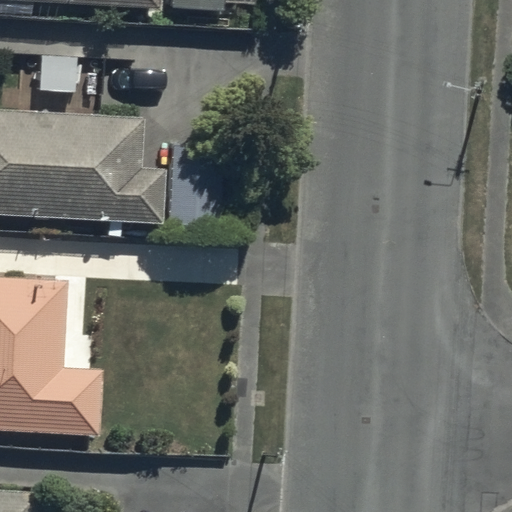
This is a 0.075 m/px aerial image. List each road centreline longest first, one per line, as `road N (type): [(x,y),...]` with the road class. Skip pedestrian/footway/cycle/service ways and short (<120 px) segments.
road 1 (unclassified): [(391,0),(372,414)]
road 2 (residential): [(372,414),(511,422)]
